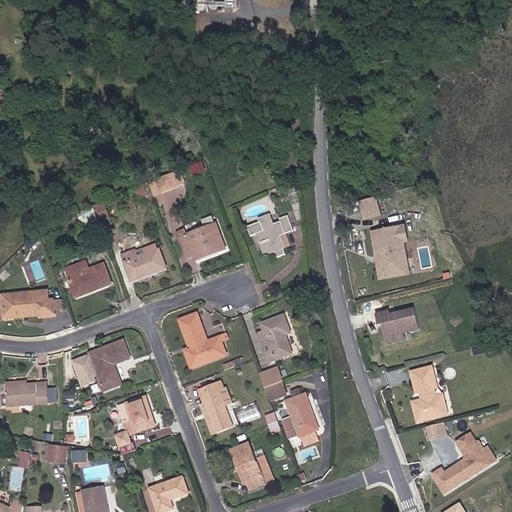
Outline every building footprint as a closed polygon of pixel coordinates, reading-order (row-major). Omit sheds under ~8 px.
[(141,200),(187,183),(182,170),(136,187),(141,200)] [(375,211),(369,193),(353,198),(359,216),(375,211)] [(108,202),(79,212),(84,226),(101,220),(103,227),(115,223),(108,202)] [(206,224),(217,221),(215,215),(204,219),(206,224)] [(264,224),(251,228),(255,236),(260,235),(268,256),(280,252),(282,258),(290,254),(284,236),(297,232),(291,218),(284,220),(285,223),(279,225),(274,215),(262,219),(264,224)] [(189,230),(179,233),(190,263),(234,251),(223,223),(191,234),(189,230)] [(399,268),(395,241),(399,240),(404,239),(401,223),(367,229),(369,245),(374,244),(379,271),(399,268)] [(375,277),(405,272),(399,240),(395,241),(399,268),(379,271),(374,244),(369,245),(375,277)] [(155,242),(119,256),(129,282),(165,269),(155,242)] [(86,261),(64,269),(75,298),(111,286),(104,264),(89,269),(86,261)] [(47,291),(0,293),(0,321),(54,319),(53,300),(48,300),(47,291)] [(401,324),(416,318),(409,298),(391,305),(392,308),(387,310),(384,304),(371,309),(375,320),(379,319),(386,337),(394,333),(397,326),(401,324)] [(203,313),(182,319),(192,348),(187,350),(194,371),(235,356),(227,336),(213,341),(203,313)] [(290,315),(264,323),(267,332),(262,334),(272,364),(298,355),(291,336),(297,334),(290,315)] [(394,333),(403,330),(401,324),(397,326),(394,333)] [(122,339),(86,353),(101,392),(120,385),(113,367),(130,360),(122,339)] [(444,410),(441,397),(433,399),(426,394),(426,392),(424,386),(434,383),(429,363),(408,368),(413,388),(417,388),(418,395),(409,398),(414,417),(444,410)] [(281,368),(265,374),(275,403),(293,396),(281,368)] [(225,382),(202,390),(207,404),(204,405),(215,435),(241,427),(232,405),(235,404),(225,382)] [(6,386),(7,407),(49,405),(49,404),(56,403),(56,389),(48,390),(47,384),(6,386)] [(441,397),(439,389),(426,392),(426,394),(433,399),(441,397)] [(311,393),(290,402),(303,439),(325,432),(311,393)] [(134,402),(123,406),(130,431),(118,435),(122,447),(136,444),(133,437),(162,427),(152,395),(147,397),(148,401),(135,405),(134,402)] [(278,414),(270,416),(275,434),(285,432),(278,414)] [(443,430),(439,417),(432,419),(436,432),(443,430)] [(436,432),(432,419),(423,422),(427,435),(436,432)] [(439,490),(485,462),(476,447),(478,444),(475,439),(471,439),(466,431),(452,439),(461,453),(463,454),(460,459),(459,458),(439,469),(437,465),(427,471),(439,490)] [(254,443),(235,451),(253,493),(280,481),(269,455),(262,458),(254,443)] [(492,458),(483,443),(476,447),(485,462),(492,458)] [(72,448),(53,445),(51,462),(71,465),(72,448)] [(91,450),(76,451),(76,465),(92,463),(91,450)] [(30,468),(33,453),(24,451),(22,466),(30,468)] [(187,477),(152,488),(158,511),(179,511),(175,500),(195,496),(187,477)] [(86,493),(80,493),(83,511),(113,511),(108,486),(86,491),(86,493)] [(5,491),(0,488),(0,511),(26,511),(28,503),(19,500),(14,508),(0,501),(5,491)] [(461,511),(455,501),(437,511),(461,511)]
